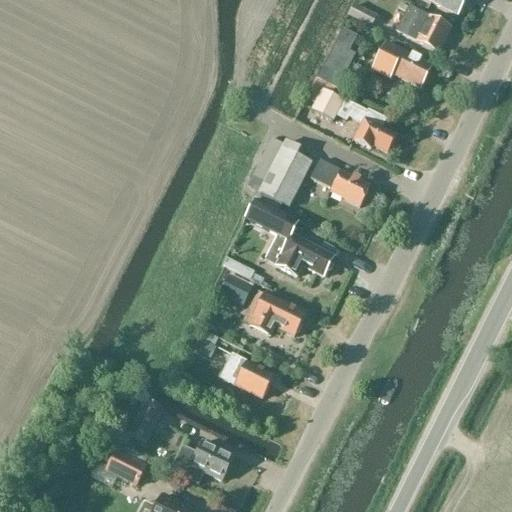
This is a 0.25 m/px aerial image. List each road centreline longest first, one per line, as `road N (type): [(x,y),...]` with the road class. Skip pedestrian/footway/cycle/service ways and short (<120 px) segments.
road 1 (residential): [(275,511),(511,37)]
road 2 (tertiary): [(395,511),(511,281)]
